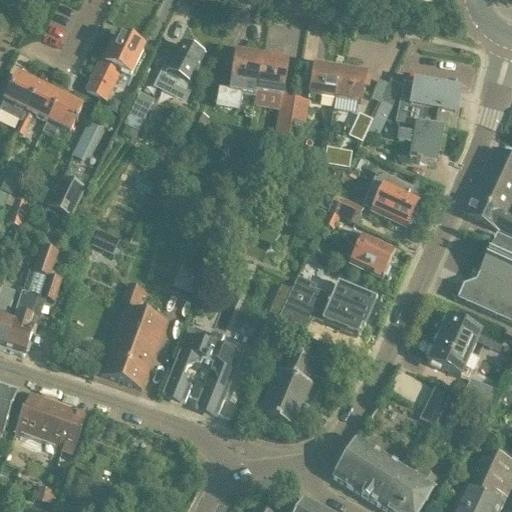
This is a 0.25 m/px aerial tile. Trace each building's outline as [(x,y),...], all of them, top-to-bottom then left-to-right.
[(144,50),(119,37),(115,45),(111,43),(86,93),(106,104),(121,73),(130,78),(144,50)] [(181,101),(184,95),(204,59),(180,47),(166,74),(176,80),(169,94),(181,101)] [(218,90),(215,108),(227,110),(238,111),(240,98),(255,100),(256,94),(261,60),(236,56),(231,84),(230,90),(230,92),(218,90)] [(261,60),(256,94),(282,98),(287,64),(261,60)] [(314,69),(309,97),(336,101),(340,73),(314,69)] [(340,73),(336,101),(361,105),(366,77),(340,73)] [(0,113),(20,124),(25,114),(38,88),(17,77),(0,110),(0,113)] [(455,118),(459,95),(416,87),(417,86),(403,84),(396,126),(415,129),(446,134),(449,117),(455,118)] [(46,124),(59,98),(38,88),(25,114),(20,124),(15,134),(23,138),(26,134),(30,136),(34,128),(32,127),(36,119),(46,124)] [(138,134),(153,103),(140,96),(125,127),(138,134)] [(69,135),(81,109),(59,98),(46,124),(41,134),(52,140),(58,130),(69,135)] [(291,123),(295,101),(282,99),(278,121),(275,137),(289,139),(290,129),(291,123)] [(305,125),(308,103),(295,101),(291,123),(305,125)] [(387,117),(391,109),(382,105),(378,113),(387,117)] [(362,143),(371,123),(352,113),(345,126),(354,131),(351,138),(362,143)] [(385,123),(387,117),(378,113),(376,119),(385,123)] [(197,143),(208,120),(196,114),(185,137),(197,143)] [(376,141),(385,123),(376,119),(367,137),(376,141)] [(90,122),(74,156),(85,161),(102,127),(90,122)] [(443,150),(446,134),(415,129),(409,163),(435,168),(438,149),(443,150)] [(406,145),(407,133),(394,131),(393,143),(406,145)] [(161,163),(165,163),(168,160),(168,153),(165,150),(161,150),(158,153),(158,160),(161,163)] [(469,201),(506,217),(511,202),(511,162),(492,153),(469,201)] [(0,190),(11,196),(18,182),(6,177),(0,189),(0,190)] [(72,221),(86,191),(61,179),(54,194),(47,209),(72,221)] [(47,209),(54,194),(40,187),(33,202),(47,209)] [(383,192),(373,187),(368,195),(369,196),(364,206),(373,211),(371,215),(390,224),(391,223),(406,230),(407,228),(410,227),(413,219),(412,216),(418,204),(385,188),(383,192)] [(325,194),(317,210),(326,214),(328,215),(340,220),(340,219),(355,226),(360,215),(356,213),(358,209),(335,198),(334,199),(325,194)] [(511,238),(511,219),(506,217),(469,201),(462,216),(511,238)] [(20,230),(25,214),(27,206),(17,203),(9,226),(20,230)] [(328,215),(322,227),(333,233),(339,221),(340,220),(328,215)] [(111,256),(117,242),(96,233),(90,247),(111,256)] [(386,277),(389,271),(388,267),(394,256),(374,246),(375,245),(351,233),(346,244),(357,249),(349,267),(364,275),(365,272),(382,280),(383,278),(386,277)] [(511,244),(495,237),(475,282),(463,288),(457,301),(511,326),(511,244)] [(52,302),(58,281),(49,278),(58,252),(42,247),(32,275),(48,280),(42,299),(52,302)] [(310,255),(307,261),(314,264),(316,260),(315,258),(310,255)] [(193,300),(203,276),(176,265),(168,289),(193,300)] [(299,281),(279,326),(303,337),(313,321),(357,339),(373,301),(338,286),(332,300),(314,292),(315,288),(299,281)] [(141,394),(166,325),(136,314),(144,293),(127,287),(126,291),(131,293),(100,379),(141,394)] [(0,352),(3,353),(13,322),(12,322),(6,320),(14,294),(1,290),(0,292),(0,352)] [(281,322),(291,299),(278,293),(268,315),(281,322)] [(24,360),(24,359),(26,354),(29,353),(31,347),(29,345),(32,335),(35,335),(36,329),(35,327),(36,323),(30,321),(37,300),(21,295),(12,322),(13,322),(3,353),(24,360)] [(470,357),(481,334),(448,319),(437,342),(470,357)] [(194,409),(218,418),(244,351),(222,343),(224,339),(211,335),(210,338),(188,329),(162,397),(185,406),(191,388),(188,387),(184,378),(187,368),(196,364),(200,365),(202,361),(213,366),(212,370),(214,370),(218,379),(214,390),(205,394),(201,393),(194,409)] [(460,381),(470,357),(437,342),(427,366),(460,381)] [(74,351),(69,363),(85,369),(90,357),(74,351)] [(306,385),(315,363),(288,352),(279,374),(277,373),(259,417),(293,431),(311,387),(306,385)] [(489,406),(495,393),(469,381),(463,395),(465,396),(481,403),(489,406)] [(0,438),(2,439),(16,396),(0,390),(0,438)] [(477,412),(481,403),(465,396),(461,405),(477,412)] [(71,459),(86,418),(28,397),(13,438),(18,439),(19,435),(53,448),(52,452),(71,459)] [(332,480),(383,511),(387,511),(409,477),(423,455),(406,445),(393,466),(356,443),(332,480)] [(499,511),(511,488),(511,486),(511,465),(481,453),(453,511),(499,511)] [(424,485),(429,476),(419,470),(413,479),(409,477),(387,511),(420,511),(433,491),(424,485)] [(447,500),(456,481),(443,475),(434,494),(447,500)] [(51,506),(54,492),(38,488),(34,502),(51,506)] [(318,511),(301,503),(296,511),(318,511)]
